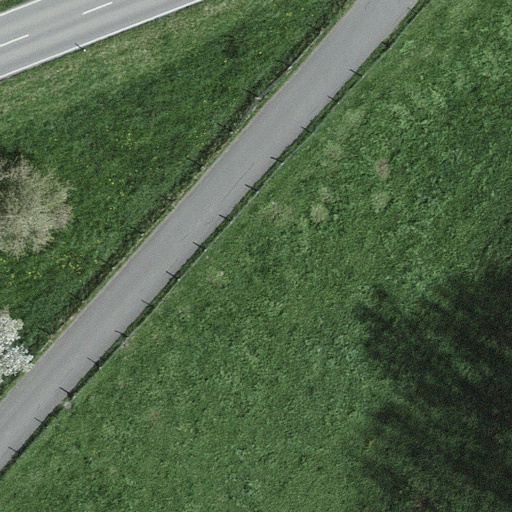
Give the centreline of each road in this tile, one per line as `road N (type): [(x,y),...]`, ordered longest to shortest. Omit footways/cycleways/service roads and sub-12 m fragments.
road 1 (residential): [(0,445),(391,0)]
road 2 (secondary): [(116,0),(0,45)]
